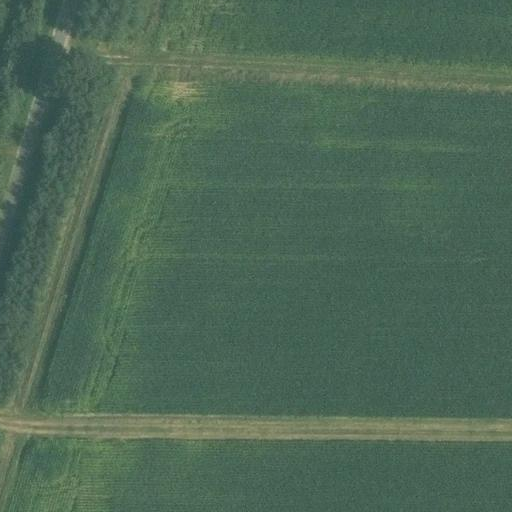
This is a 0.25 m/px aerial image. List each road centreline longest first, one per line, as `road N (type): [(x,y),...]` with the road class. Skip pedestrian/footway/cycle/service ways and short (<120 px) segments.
road 1 (track): [(0,431),(511,442)]
road 2 (track): [(56,51),(154,67),(511,85)]
road 3 (unclassified): [(72,0),(0,240)]
